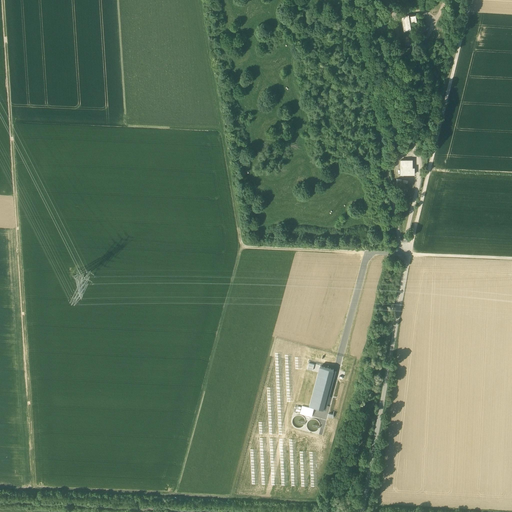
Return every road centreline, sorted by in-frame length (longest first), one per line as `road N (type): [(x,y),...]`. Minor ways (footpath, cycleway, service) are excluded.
road 1 (track): [(3,0),(33,486),(175,494),(241,247)]
road 2 (track): [(407,255),(470,0)]
road 3 (unclassified): [(407,255),(361,511)]
road 4 (track): [(358,0),(407,255)]
road 5 (track): [(199,0),(241,247)]
road 6 (unclassified): [(407,255),(418,182),(399,23)]
road 7 (track): [(395,332),(346,511)]
road 8 (track): [(241,247),(407,255)]
